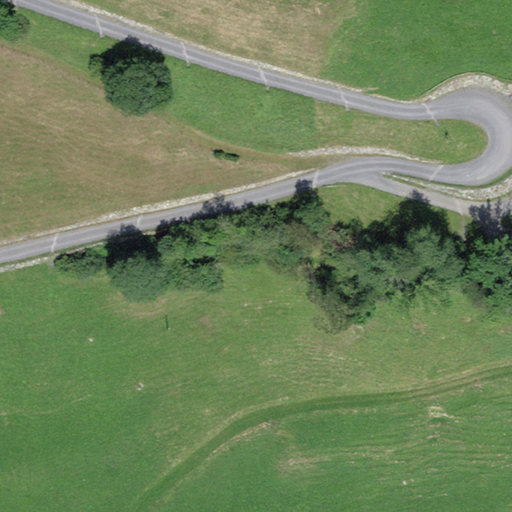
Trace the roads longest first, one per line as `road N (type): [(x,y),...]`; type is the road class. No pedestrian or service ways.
road 1 (unclassified): [(27,0),(328,94),(408,111),(487,113),(501,126),(503,146),(495,163),(474,174),(366,165),(0,256)]
road 2 (track): [(511,367),(253,416),(212,441),(140,511)]
road 3 (track): [(474,214),(348,170)]
